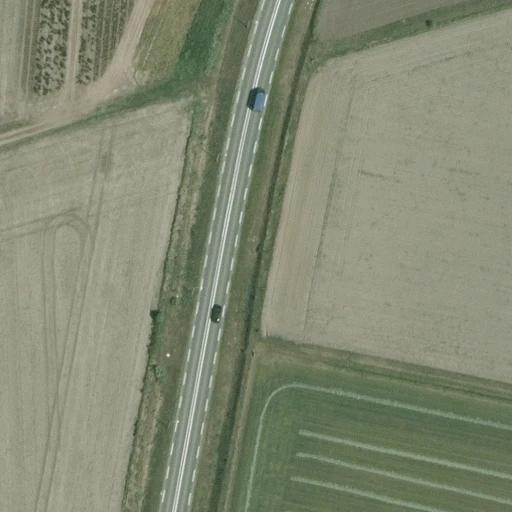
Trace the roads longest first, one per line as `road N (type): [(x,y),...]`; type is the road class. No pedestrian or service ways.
road 1 (tertiary): [(172,511),(218,241),(275,0)]
road 2 (track): [(511,394),(269,346)]
road 3 (track): [(186,88),(0,142)]
road 4 (track): [(482,0),(324,46)]
